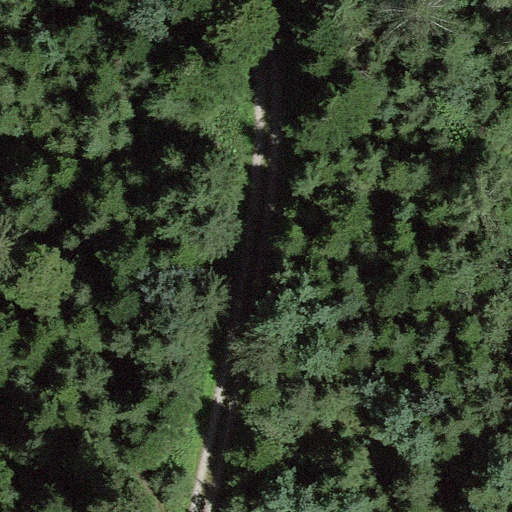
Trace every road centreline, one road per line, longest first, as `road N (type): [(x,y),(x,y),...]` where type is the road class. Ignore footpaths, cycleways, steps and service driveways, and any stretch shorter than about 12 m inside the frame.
road 1 (track): [(221,511),(280,246),(290,65),(274,0)]
road 2 (track): [(377,0),(511,122)]
